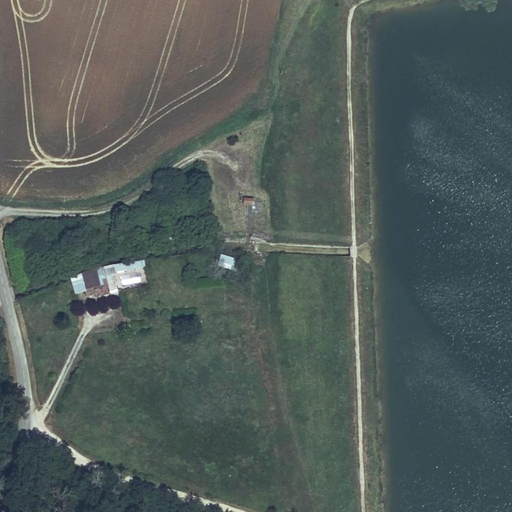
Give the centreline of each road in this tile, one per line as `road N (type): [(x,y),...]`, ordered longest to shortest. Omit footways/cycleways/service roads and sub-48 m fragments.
road 1 (track): [(361,511),(348,20),(363,0)]
road 2 (track): [(230,230),(225,175),(209,152),(105,209),(0,211)]
road 3 (tertiary): [(0,275),(24,396),(20,446),(0,508)]
